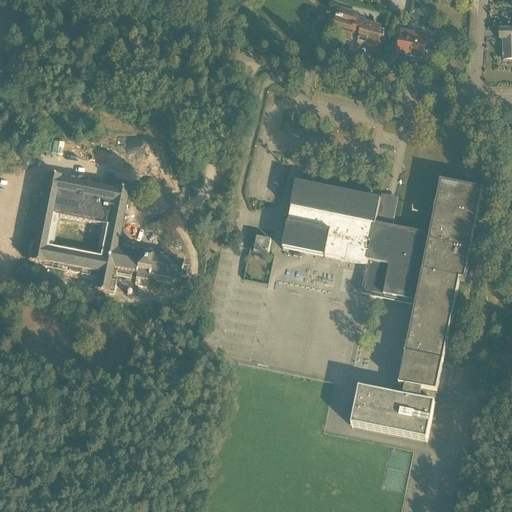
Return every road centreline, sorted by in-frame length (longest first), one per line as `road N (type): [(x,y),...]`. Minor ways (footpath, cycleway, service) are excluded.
road 1 (residential): [(0,285),(129,311),(188,297),(200,270),(187,219),(191,196),(209,175),(223,114),(252,59)]
road 2 (unclassified): [(252,59),(2,8)]
road 3 (residential): [(478,97),(252,59)]
